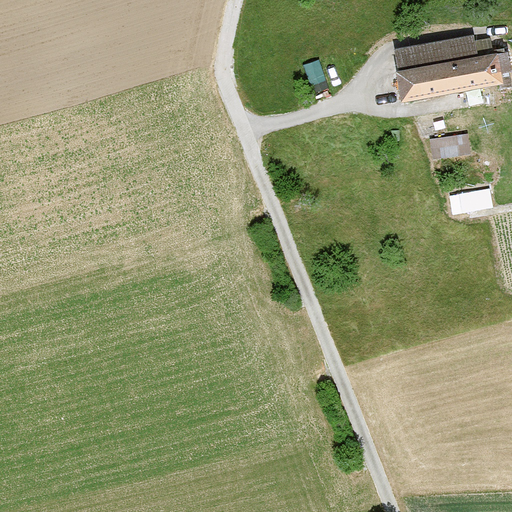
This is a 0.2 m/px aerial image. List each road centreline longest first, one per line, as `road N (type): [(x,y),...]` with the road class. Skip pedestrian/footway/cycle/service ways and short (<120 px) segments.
road 1 (track): [(245,127),(396,511)]
road 2 (residential): [(236,0),(225,44),(245,127)]
